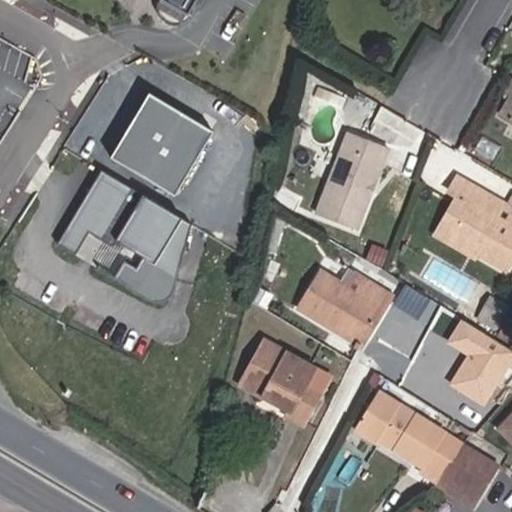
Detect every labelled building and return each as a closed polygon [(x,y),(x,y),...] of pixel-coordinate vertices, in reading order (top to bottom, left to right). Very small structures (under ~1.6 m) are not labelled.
[(199,0),(163,0),(191,16),(199,0)] [(175,196),(214,132),(151,94),(135,120),(143,125),(135,136),(128,132),(112,158),(175,196)] [(511,95),(500,117),(511,123),(511,95)] [(375,183),(389,148),(347,132),(315,215),(357,231),(371,196),(369,191),(371,185),(375,183)] [(114,250),(129,259),(141,240),(152,247),(140,265),(134,277),(122,270),(112,287),(169,321),(176,321),(183,318),(186,313),(227,245),(103,170),(59,244),(78,256),(86,242),(110,256),(114,250)] [(511,209),(457,178),(449,192),(458,197),(469,203),(449,238),(476,254),(506,271),(511,260),(511,209)] [(449,238),(469,203),(458,197),(435,239),(472,260),(476,254),(449,238)] [(141,240),(129,259),(140,265),(152,247),(141,240)] [(366,338),(392,296),(355,274),(346,287),(321,272),(298,309),(327,327),(333,318),(366,338)] [(496,331),(509,309),(491,298),(478,321),(496,331)] [(366,338),(333,318),(327,327),(355,344),(356,342),(361,345),(366,338)] [(511,345),(511,322),(507,320),(497,337),(511,345)] [(499,406),(511,390),(511,350),(492,338),(488,345),(511,360),(511,363),(489,399),(499,406)] [(303,426),(329,378),(264,341),(240,384),(260,395),(263,390),(273,396),(270,401),(289,411),(286,416),(303,426)] [(357,351),(361,345),(356,342),(355,344),(352,348),(357,351)] [(489,399),(511,363),(511,360),(488,345),(484,343),(460,380),(489,399)] [(273,396),(263,390),(260,395),(270,401),(273,396)] [(496,466),(380,394),(356,431),(376,444),(377,442),(383,434),(397,442),(391,451),(423,470),(421,473),(436,483),(435,485),(472,507),(496,466)] [(511,416),(499,429),(511,441),(511,416)] [(391,451),(397,442),(383,434),(377,442),(391,451)]
